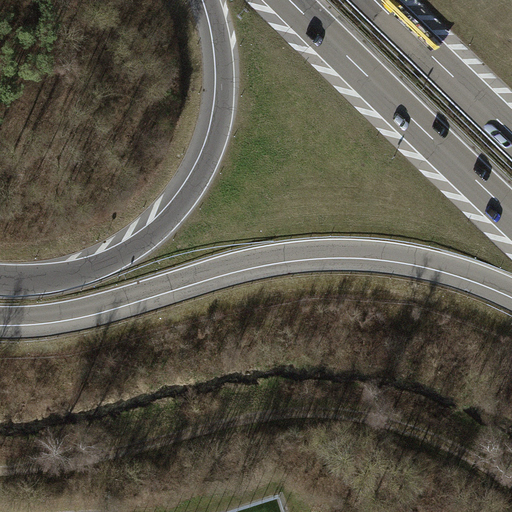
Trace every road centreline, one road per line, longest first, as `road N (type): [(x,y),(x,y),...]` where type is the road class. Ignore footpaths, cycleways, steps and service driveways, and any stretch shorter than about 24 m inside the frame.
road 1 (track): [(0,467),(319,411),(404,427),(511,483)]
road 2 (motorway): [(0,318),(86,309),(242,263),(306,253),(414,258),(511,290)]
road 3 (motorway): [(209,0),(221,108),(206,158),(177,206),(102,264),(0,283)]
road 4 (motorway): [(289,0),(511,214)]
road 5 (motorway): [(511,132),(375,0)]
